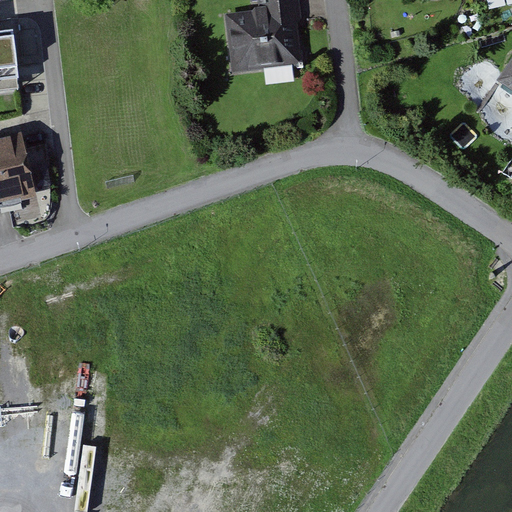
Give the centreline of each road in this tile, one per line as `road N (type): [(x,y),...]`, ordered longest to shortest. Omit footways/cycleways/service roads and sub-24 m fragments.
road 1 (residential): [(0,266),(326,154),(358,153),(405,167),(511,239)]
road 2 (residential): [(386,511),(511,329)]
